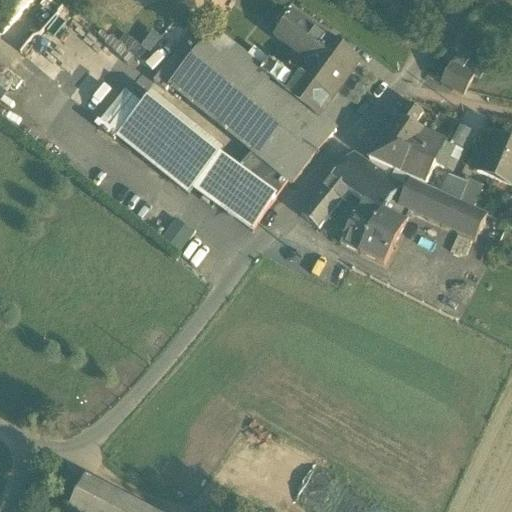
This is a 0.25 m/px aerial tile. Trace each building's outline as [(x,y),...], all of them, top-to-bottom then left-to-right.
[(330,100),(347,78),(349,79),(360,65),(328,41),(328,42),(292,16),(274,39),(292,52),(298,44),(316,58),(310,66),(301,79),(330,100)] [(166,94),(170,88),(209,38),(196,28),(182,46),(184,48),(154,85),(166,94)] [(212,35),(209,38),(170,88),(252,153),(288,183),(293,186),(336,134),(316,118),(287,94),(295,84),(269,64),(261,74),(212,35)] [(292,52),(310,66),(316,58),(298,44),(292,52)] [(452,67),(462,72),(469,62),(473,57),(462,50),(450,67),(451,68),(452,67)] [(464,98),(474,79),(462,72),(452,67),(451,68),(450,67),(441,62),(436,72),(446,78),(442,86),(464,98)] [(462,72),(474,79),(479,82),(485,72),(469,62),(462,72)] [(287,94),(316,118),(330,100),(301,79),(297,85),(295,84),(287,94)] [(188,198),(193,191),(252,233),(275,201),(236,173),(218,160),(218,159),(147,103),(117,140),(188,198)] [(397,122),(412,129),(423,113),(408,107),(397,122)] [(397,122),(381,144),(410,157),(411,157),(421,135),(422,134),(412,129),(397,122)] [(470,133),(460,128),(452,145),(462,150),(470,133)] [(411,157),(436,168),(446,146),(421,135),(411,157)] [(477,174),(511,189),(511,144),(493,136),(477,174)] [(401,177),(410,157),(381,144),(370,163),(395,174),(401,177)] [(458,151),(446,146),(436,168),(447,172),(458,151)] [(458,151),(447,172),(453,175),(464,154),(458,151)] [(252,153),(236,173),(275,201),(288,183),(252,153)] [(426,187),(436,168),(411,157),(410,157),(401,177),(406,179),(411,182),(426,187)] [(348,194),(367,207),(367,205),(384,213),(390,206),(402,191),(390,182),(355,158),(336,178),(332,183),(348,194)] [(390,182),(402,191),(406,179),(401,177),(395,174),(390,182)] [(441,198),(459,206),(464,195),(467,186),(449,179),(441,198)] [(303,219),(319,231),(348,194),(332,183),(303,219)] [(474,244),(487,218),(459,206),(441,198),(409,186),(401,205),(399,210),(410,215),(474,244)] [(467,186),(464,195),(477,201),(480,192),(467,186)] [(507,215),(477,201),(464,195),(459,206),(487,218),(502,226),(507,215)] [(382,216),(384,213),(367,205),(367,207),(366,208),(362,207),(342,247),(359,255),(381,215),(382,216)] [(384,213),(382,216),(404,226),(410,215),(399,210),(394,208),(390,206),(384,213)] [(404,226),(382,216),(381,215),(359,255),(383,268),(404,226)] [(301,489),(314,468),(226,418),(214,439),(301,489)] [(69,511),(148,511),(86,479),(69,511)]
